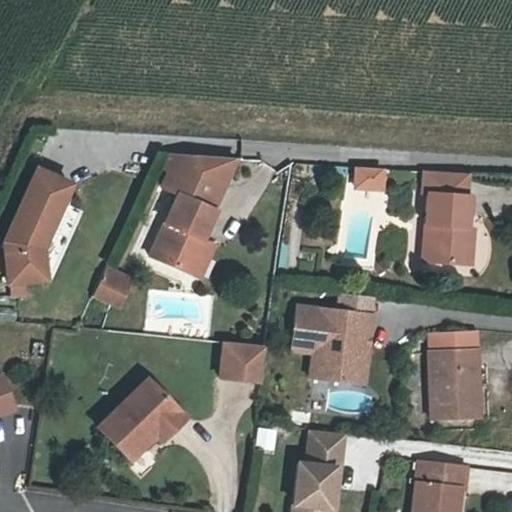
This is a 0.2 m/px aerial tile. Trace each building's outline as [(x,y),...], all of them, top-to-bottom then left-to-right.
[(0,223),(0,229),(4,266),(41,262),(45,264),(76,194),(58,186),(66,166),(32,151),(0,223)] [(240,155),(184,151),(168,184),(180,190),(216,208),(240,155)] [(381,167),(357,165),(355,185),(379,187),(381,167)] [(473,174),(430,171),(428,188),(434,188),(424,256),(464,261),(469,227),(473,193),(470,192),(473,174)] [(149,251),(184,269),(200,237),(216,208),(180,190),(149,251)] [(469,227),(464,261),(471,261),(476,227),(469,227)] [(200,237),(184,269),(195,276),(212,244),(200,237)] [(103,249),(100,255),(118,263),(108,286),(116,289),(128,260),(103,249)] [(100,255),(90,277),(108,286),(118,263),(100,255)] [(286,319),(306,321),(304,340),(300,364),(354,371),(363,302),(289,293),(286,319)] [(304,340),(306,321),(286,319),(283,337),(304,340)] [(255,366),(259,329),(217,325),(214,360),(255,366)] [(477,336),(423,339),(428,405),(482,401),(477,336)] [(0,364),(0,396),(10,393),(0,364)] [(128,443),(153,419),(149,416),(172,395),(146,367),(121,389),(121,395),(113,402),(109,401),(98,411),(128,443)] [(149,416),(153,419),(158,425),(180,404),(172,395),(149,416)] [(324,456),(329,456),(333,421),(301,417),(297,451),(289,450),(284,491),(294,492),(291,511),(322,511),(325,495),(319,494),(324,456)] [(275,451),(275,429),(256,428),(255,450),(275,451)] [(441,511),(442,504),(452,505),(452,504),(455,504),(457,477),(463,478),(466,456),(417,450),(411,507),(406,511),(441,511)] [(319,494),(325,495),(329,456),(324,456),(319,494)] [(281,511),(291,511),(294,492),(284,491),(281,511)]
